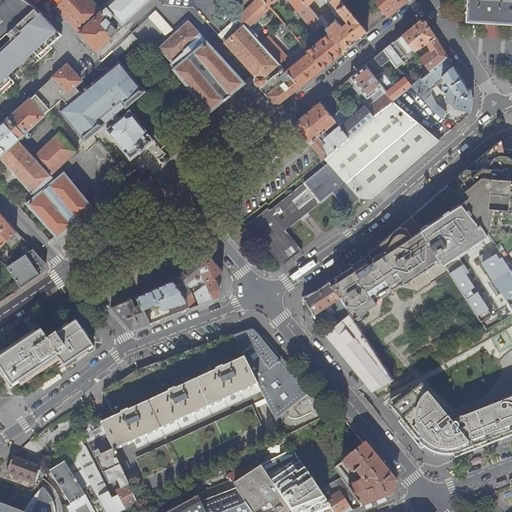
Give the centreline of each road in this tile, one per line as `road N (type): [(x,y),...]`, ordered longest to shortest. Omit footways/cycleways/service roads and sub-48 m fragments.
road 1 (residential): [(190,209),(193,189),(426,0)]
road 2 (secondary): [(499,108),(356,232),(261,296)]
road 3 (secondary): [(261,296),(427,495)]
road 4 (secondary): [(132,347),(0,439)]
road 5 (secondary): [(67,272),(155,213),(190,209)]
road 6 (secondary): [(261,296),(132,347)]
road 7 (residential): [(499,108),(430,0)]
